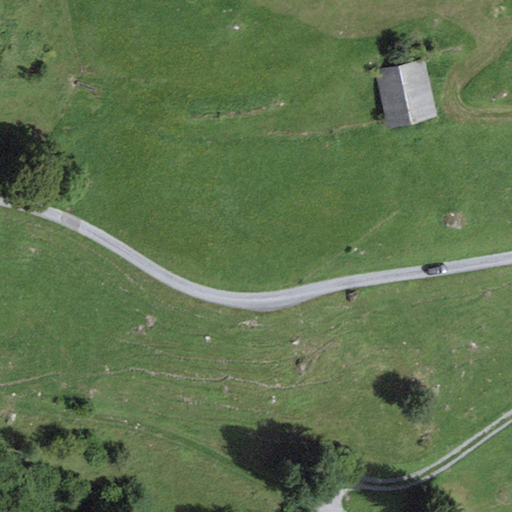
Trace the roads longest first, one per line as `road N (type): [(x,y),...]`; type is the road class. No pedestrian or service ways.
road 1 (unclassified): [(511,254),(269,300),(235,299),(181,286),(44,207),(0,197)]
road 2 (track): [(329,494),(284,491),(147,420),(42,402),(0,410)]
